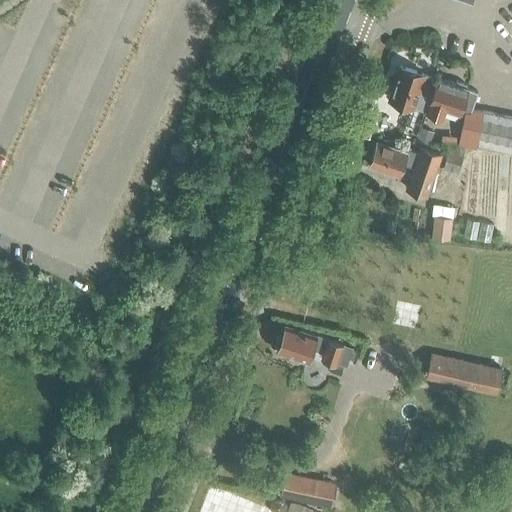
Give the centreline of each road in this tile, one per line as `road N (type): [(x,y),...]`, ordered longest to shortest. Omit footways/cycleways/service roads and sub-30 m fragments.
road 1 (secondary): [(139,511),(341,0)]
road 2 (track): [(511,363),(192,287)]
